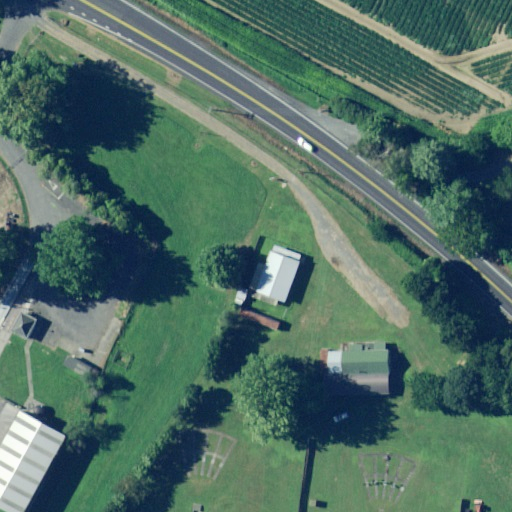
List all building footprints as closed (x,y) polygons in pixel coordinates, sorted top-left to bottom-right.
[(304,258),(277,247),(256,299),(277,307),(279,300),(286,303),(304,258)] [(281,321),(249,309),(245,318),(278,331),(281,321)] [(37,321),(23,314),(12,333),(27,340),(37,321)] [(390,352),(322,352),(322,373),(326,373),(326,396),(356,396),(356,380),(390,380),(390,352)] [(92,370),(68,356),(63,365),(88,379),(92,370)] [(29,511),(71,438),(26,413),(0,459),(0,505),(12,511),(29,511)]
